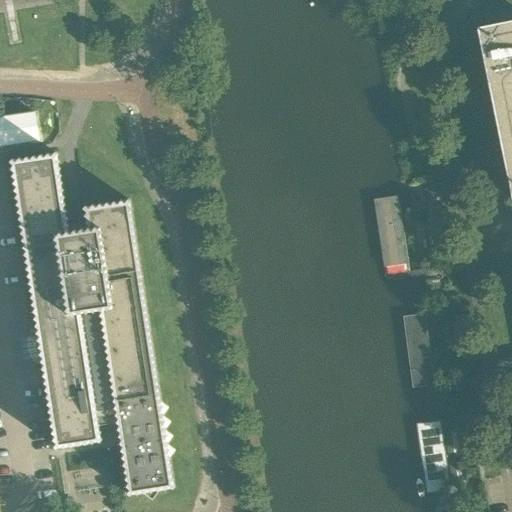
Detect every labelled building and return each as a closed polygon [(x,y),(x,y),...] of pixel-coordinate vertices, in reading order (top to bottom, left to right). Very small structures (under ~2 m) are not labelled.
[(511,20),(477,28),(511,200),(511,199),(511,20)] [(0,145),(41,141),(38,111),(0,115),(0,145)] [(35,318),(36,320),(38,331),(37,332),(39,334),(41,333),(51,331),(52,338),(50,339),(49,340),(48,341),(47,342),(47,343),(47,345),(47,346),(48,347),(49,349),(50,349),(51,350),(52,350),(54,350),(55,358),(45,359),(45,358),(43,359),(41,361),(43,362),(45,373),(43,375),(45,377),(47,387),(46,389),(48,391),(49,402),(48,404),(50,405),(51,416),(50,418),(52,419),(53,423),(51,425),(53,427),(54,430),(52,432),(54,434),(55,437),(53,439),(55,441),(56,444),(54,446),(57,448),(59,446),(62,446),(64,447),(66,445),(69,445),(71,446),(73,444),(77,444),(79,445),(80,443),(84,443),(86,444),(87,442),(91,441),(93,443),(94,441),(98,440),(100,442),(102,439),(100,437),(100,434),(101,432),(99,430),(99,427),(100,425),(116,422),(118,424),(119,427),(117,429),(119,431),(120,434),(118,436),(121,438),(121,441),(120,444),(122,445),(122,449),(121,451),(123,452),(123,456),(122,458),(124,459),(124,463),(123,465),(125,466),(125,470),(124,472),(126,473),(127,477),(125,479),(127,481),(128,484),(126,486),(128,488),(129,491),(127,493),(130,495),(132,493),(135,493),(137,494),(139,492),(142,492),(144,493),(146,491),(149,491),(152,492),(153,490),(156,490),(159,491),(160,489),(164,488),(166,490),(167,488),(171,487),(173,489),(175,486),(173,484),(173,481),(174,479),(172,477),(171,474),(173,472),(171,470),(170,467),(172,465),(170,463),(169,459),(171,457),(169,456),(168,452),(170,450),(168,449),(167,445),(168,443),(166,442),(166,438),(167,436),(165,435),(165,431),(166,429),(164,427),(164,424),(165,422),(163,420),(163,417),(164,415),(162,413),(161,410),(163,408),(161,406),(160,403),(162,401),(160,399),(159,395),(161,393),(159,392),(158,388),(160,386),(158,385),(157,381),(159,379),(157,378),(156,374),(157,372),(155,371),(154,360),(155,358),(153,356),(152,346),(153,344),(151,342),(149,331),(151,329),(149,328),(147,317),(149,315),(147,314),(145,303),(146,301),(144,299),(143,289),(144,287),(142,285),(141,274),(142,272),(140,271),(138,260),(140,258),(138,257),(136,246),(138,244),(136,242),(134,232),(135,230),(133,228),(133,225),(134,223),(132,221),(132,218),(133,215),(131,214),(131,210),(132,208),(130,207),(130,203),(131,201),(128,199),(126,201),(123,202),(121,200),(119,202),(116,203),(114,201),(112,203),(109,204),(107,202),(105,204),(102,205),(100,204),(98,206),(95,206),(92,205),(91,207),(87,207),(85,206),(83,209),(85,210),(86,214),(84,216),(86,217),(87,223),(67,226),(58,164),(59,162),(57,160),(57,157),(58,155),(55,152),(54,154),(50,155),(48,153),(46,155),(43,156),(41,155),(39,157),(36,157),(34,156),(32,158),(29,158),(27,157),(25,159),(22,159),(20,158),(18,160),(15,160),(13,159),(10,162),(12,163),(13,167),(11,169),(14,171),(14,174),(13,176),(15,178),(15,181),(14,183),(16,185),(16,188),(15,190),(17,192),(17,195),(16,198),(18,199),(18,203),(17,205),(19,206),(20,210),(18,212),(20,213),(21,217),(19,219),(21,220),(22,224),(20,226),(22,227),(23,231),(21,233),(23,235),(24,238),(22,240),(25,242),(25,245),(24,247),(26,249),(26,252),(25,254),(27,256),(27,259),(26,261),(28,263),(28,267),(27,269),(29,270),(29,274),(28,276),(30,277),(32,288),(30,290),(32,291),(34,302),(32,304),(34,305),(36,316),(35,318)] [(422,186),(423,194),(432,192),(431,184),(422,186)] [(395,230),(402,271),(407,274),(413,274),(416,269),(409,227),(405,224),(399,225),(395,230)] [(413,335),(419,377),(424,380),(430,379),(433,374),(427,333),(422,330),(416,330),(413,335)] [(428,441),(434,482),(439,485),(445,485),(448,480),(442,439),(437,435),(431,436),(428,441)]
